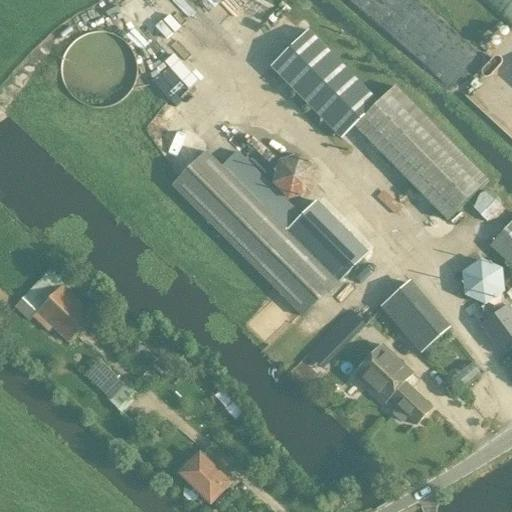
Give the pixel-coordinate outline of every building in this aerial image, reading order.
[(309,32),(272,68),(343,141),(356,128),(448,222),(489,182),(396,88),(380,104),(309,32)] [(136,72),(136,71),(135,64),(133,57),(130,51),(125,45),(117,39),(110,36),(103,34),(96,34),(88,35),(82,37),(74,42),(70,46),(66,52),(63,58),(61,65),(60,72),(61,80),(63,86),(67,93),(73,99),(80,104),(86,107),(94,109),(101,109),(108,108),(115,105),(121,102),(126,97),(130,91),(133,85),(135,79),(136,72)] [(209,156),(177,188),(306,317),(337,286),(320,269),(323,266),(340,282),(358,265),(306,213),(302,217),(238,152),(221,169),(209,156)] [(272,185),(290,202),(312,195),(318,173),(302,156),(277,163),(272,185)] [(478,200),(473,211),(486,223),(497,220),(505,211),(501,207),(501,206),(501,204),(501,203),(501,202),(500,200),(499,199),(499,198),(498,197),(496,197),(495,196),(494,196),(493,196),(492,195),(491,195),(489,194),(488,194),(487,193),(486,193),(485,192),(478,200)] [(511,225),(492,248),(511,266),(511,225)] [(482,260),(463,274),(466,297),(487,307),(505,294),(505,293),(503,270),(503,271),(482,261),(482,260)] [(17,307),(15,310),(29,323),(32,321),(39,313),(71,342),(96,316),(73,295),(79,288),(54,266),(48,273),(17,307)] [(451,329),(411,282),(381,308),(421,355),(451,329)] [(511,308),(511,307),(483,327),(501,352),(511,344),(511,345),(511,308)] [(296,370),(311,384),(367,326),(352,312),(296,370)] [(387,404),(390,400),(399,408),(395,412),(395,415),(402,422),(405,422),(409,417),(418,425),(434,408),(406,383),(414,374),(384,346),(356,376),(387,404)] [(188,470),(184,475),(192,484),(186,490),(186,496),(190,501),(197,501),(203,494),(211,503),(214,500),(216,502),(226,492),(224,490),(230,484),(203,456),(195,464),(190,460),(184,466),(188,470)]
